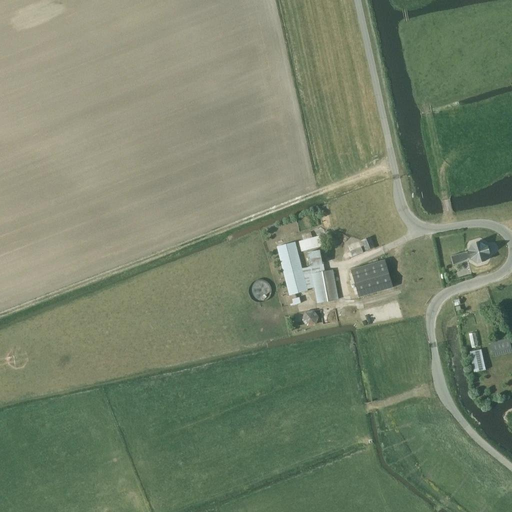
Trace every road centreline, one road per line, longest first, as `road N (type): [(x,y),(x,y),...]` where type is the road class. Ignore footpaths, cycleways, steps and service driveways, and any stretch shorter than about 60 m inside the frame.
road 1 (track): [(0,315),(394,164)]
road 2 (unclassified): [(511,241),(485,222),(434,229),(409,217),(357,0)]
road 3 (unclassified): [(511,467),(469,430),(440,385),(431,312),(440,295),(503,273),(511,261)]
road 4 (track): [(406,21),(452,226)]
